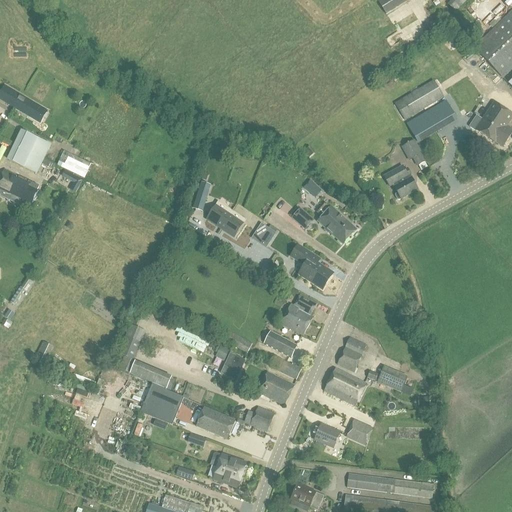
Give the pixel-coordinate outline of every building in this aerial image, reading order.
[(407,2),(405,0),(379,0),(377,1),(386,15),(407,2)] [(451,0),(447,4),(454,12),(466,0),(451,0)] [(511,68),(511,10),(474,48),(503,78),(511,68)] [(434,81),(395,104),(405,120),(443,97),(434,81)] [(44,111),(40,109),(5,88),(0,96),(0,99),(38,122),(44,111)] [(511,119),(511,114),(494,102),(475,130),(495,144),(496,143),(503,147),(511,133),(511,129),(507,126),(511,119)] [(443,126),(435,112),(409,127),(417,142),(443,126)] [(9,161),(23,168),(37,139),(22,132),(9,161)] [(402,148),(410,161),(414,159),(418,166),(425,162),(414,141),(402,148)] [(403,167),(384,177),(389,187),(393,185),(397,193),(395,194),(395,196),(397,200),(399,201),(401,200),(417,191),(409,176),(411,175),(407,169),(405,171),(403,167)] [(12,202),(28,209),(30,204),(38,188),(28,184),(29,182),(4,170),(0,179),(0,195),(12,201),(12,202)] [(82,182),(65,172),(62,177),(74,184),(70,191),(75,194),(82,182)] [(310,182),(304,188),(310,193),(316,187),(310,182)] [(202,211),(207,195),(198,192),(193,208),(202,211)] [(221,229),(232,212),(218,203),(207,220),(221,229)] [(331,208),(318,222),(343,244),(356,230),(331,208)] [(301,209),(292,219),(305,230),(313,220),(301,209)] [(232,212),(221,229),(234,238),(245,221),(232,212)] [(320,260),(298,246),(291,257),(304,266),(299,274),(322,290),(332,275),(317,265),(320,260)] [(25,290),(30,281),(26,278),(20,287),(10,302),(14,305),(22,293),(23,294),(25,291),(25,290)] [(310,315),(317,304),(306,298),(301,306),(296,303),(294,307),(291,305),(281,325),(303,336),(314,317),(310,315)] [(119,354),(124,357),(119,369),(130,374),(148,333),(132,325),(119,354)] [(227,330),(222,339),(249,354),(254,344),(227,330)] [(298,347),(271,332),(264,344),(291,359),(298,347)] [(350,338),(338,365),(354,373),(367,346),(350,338)] [(43,342),(34,361),(43,365),(52,347),(43,342)] [(229,350),(220,346),(215,357),(224,361),(229,350)] [(245,361),(231,355),(228,360),(234,363),(227,376),(236,381),(245,361)] [(275,358),(270,367),(297,380),(301,369),(293,365),(292,366),(275,358)] [(135,361),(130,374),(166,390),(171,377),(135,361)] [(384,367),(378,379),(379,379),(378,382),(377,382),(377,383),(399,393),(406,377),(384,367)] [(325,392),(355,407),(367,384),(336,369),(325,392)] [(368,378),(377,382),(378,379),(377,379),(379,375),(370,372),(368,378)] [(267,373),(257,393),(284,406),(294,386),(267,373)] [(153,384),(140,413),(172,425),(184,398),(153,384)] [(233,392),(245,396),(247,389),(235,386),(233,392)] [(418,405),(430,405),(430,397),(418,398),(418,405)] [(248,411),(244,423),(267,432),(274,414),(258,407),(255,414),(248,411)] [(204,408),(197,427),(227,440),(235,421),(204,408)] [(322,425),(315,441),(333,448),(340,433),(322,425)] [(188,442),(203,448),(206,440),(191,435),(188,442)] [(219,462),(212,459),(210,465),(217,468),(242,476),(246,463),(222,455),(219,462)] [(176,476),(192,481),(194,473),(179,468),(176,476)] [(217,468),(213,480),(237,489),(242,476),(217,468)] [(434,485),(349,474),(347,488),(432,499),(434,485)] [(315,493),(316,493),(298,485),(292,500),(309,508),(310,507),(318,511),(324,497),(315,493)] [(201,511),(203,507),(191,503),(165,495),(161,508),(149,504),(146,511),(201,511)] [(433,511),(434,507),(345,496),(342,511),(433,511)]
